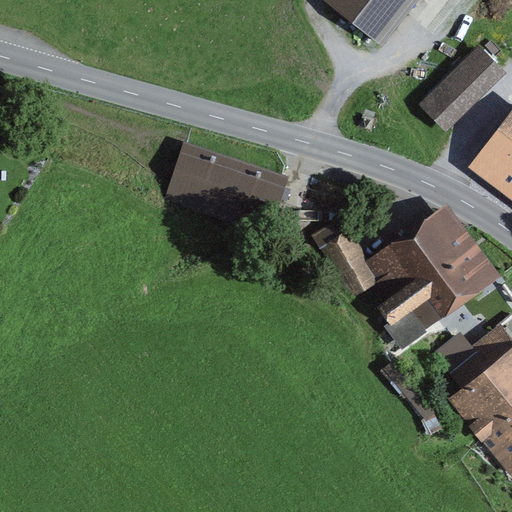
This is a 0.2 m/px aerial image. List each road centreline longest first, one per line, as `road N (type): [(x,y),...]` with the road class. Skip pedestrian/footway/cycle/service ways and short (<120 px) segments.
road 1 (secondary): [(511,230),(403,171),(0,50)]
road 2 (unknown): [(511,76),(483,104),(446,189)]
